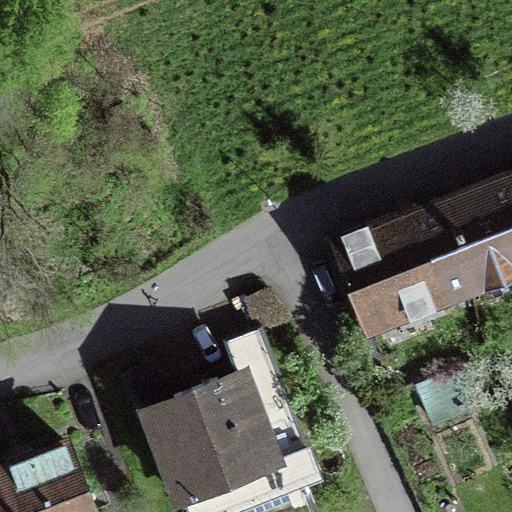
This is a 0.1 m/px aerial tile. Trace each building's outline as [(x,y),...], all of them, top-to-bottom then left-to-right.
[(135,136),(124,108),(104,114),(115,143),(135,136)] [(341,222),(328,227),(367,327),(511,271),(511,156),(478,170),(370,211),(368,207),(340,218),(341,222)] [(234,356),(135,393),(173,492),(185,488),(194,511),(322,511),(307,472),(325,466),(312,431),(302,434),(260,322),(226,334),(234,356)] [(457,363),(416,378),(432,420),(473,405),(457,363)] [(105,511),(69,421),(0,448),(0,511),(105,511)]
